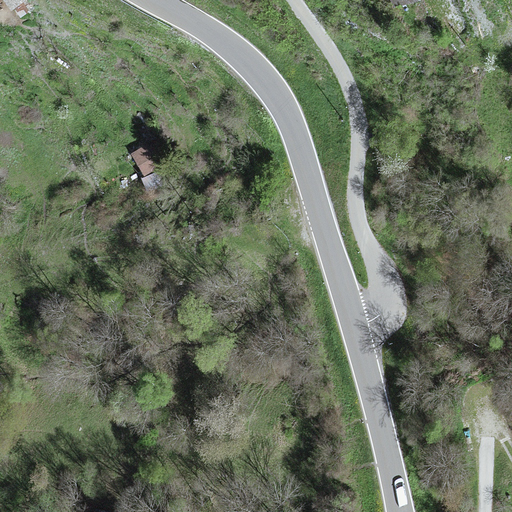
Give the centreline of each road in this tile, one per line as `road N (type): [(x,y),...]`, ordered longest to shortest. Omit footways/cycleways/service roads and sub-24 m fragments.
road 1 (tertiary): [(355,329),(296,133),(266,82),(215,34),(153,0)]
road 2 (unclassified): [(294,0),(354,95),(354,201),(387,305),(355,329)]
road 3 (tertiary): [(400,511),(355,329)]
